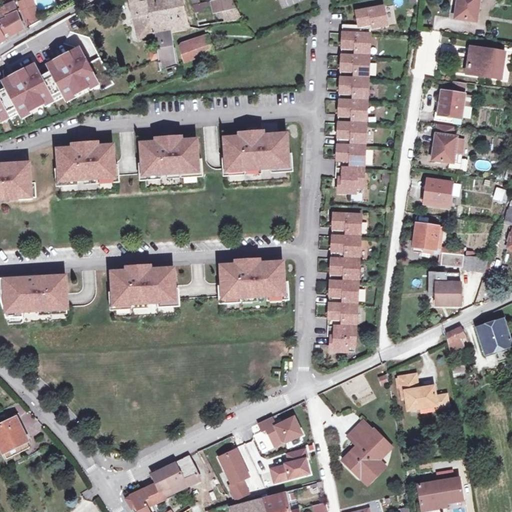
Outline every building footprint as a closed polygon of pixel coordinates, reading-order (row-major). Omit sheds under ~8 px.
[(31,0),(30,0),(20,4),(23,12),(34,8),(31,0)] [(130,0),(138,38),(156,34),(153,24),(151,14),(148,0),(130,0)] [(151,14),(182,7),(180,0),(148,0),(151,14)] [(231,0),(216,0),(211,1),(211,6),(213,13),(223,12),(237,9),(231,0)] [(457,0),(454,18),(475,22),(478,0),(457,0)] [(0,20),(18,14),(14,3),(0,9),(0,20)] [(203,7),(202,3),(200,4),(193,5),(195,13),(204,11),(203,7)] [(184,12),(182,7),(151,14),(153,24),(185,17),(184,12)] [(34,8),(23,12),(30,24),(40,18),(34,8)] [(359,26),(342,25),(342,34),(343,34),(363,35),(363,30),(386,26),(383,8),(356,12),(358,21),(360,20),(361,26),(359,26)] [(237,9),(223,12),(225,21),(242,18),(237,9)] [(1,29),(5,27),(8,34),(10,37),(11,36),(11,35),(24,29),(18,14),(0,20),(0,38),(4,36),(1,29)] [(159,58),(161,68),(175,63),(170,31),(190,27),(189,23),(186,23),(185,17),(153,24),(156,34),(158,50),(159,58)] [(363,35),(343,34),(342,42),(345,42),(344,48),(342,48),(341,48),(341,56),(342,56),(361,57),(361,53),(369,54),(370,35),(363,35)] [(194,40),(200,58),(214,53),(208,35),(194,40)] [(185,63),(200,58),(194,40),(179,45),(185,63)] [(78,47),(44,64),(48,71),(63,98),(66,103),(99,87),(78,47)] [(471,49),(467,73),(499,78),(503,54),(471,49)] [(151,60),(159,58),(158,50),(149,52),(151,60)] [(361,57),(342,56),(341,65),(343,65),(343,70),(341,70),(340,70),(340,79),(341,79),(360,80),(360,76),(368,76),(369,58),(361,57)] [(34,62),(2,79),(5,86),(16,107),(19,114),(21,118),(54,103),(40,75),(34,62)] [(48,71),(40,75),(54,103),(63,98),(48,71)] [(360,80),(341,79),(340,87),(343,87),(342,93),(340,93),(339,93),(339,101),(340,101),(359,102),(359,98),(367,98),(368,80),(360,80)] [(451,94),(441,92),(436,120),(447,122),(448,116),(459,118),(463,95),(462,95),(464,84),(452,83),(451,89),(451,94)] [(5,86),(0,89),(0,99),(10,119),(19,114),(16,107),(5,86)] [(0,124),(10,119),(0,99),(0,124)] [(359,102),(340,101),(339,109),(342,110),(341,115),(339,115),(338,115),(338,124),(339,124),(358,125),(358,121),(366,121),(367,103),(359,102)] [(358,125),(339,124),(338,132),(340,132),(340,138),(338,137),(337,137),(337,146),(357,147),(357,143),(365,143),(366,125),(358,125)] [(463,140),(456,139),(456,137),(451,136),(453,126),(436,124),(431,160),(452,162),(452,161),(454,152),(457,153),(461,153),(463,140)] [(240,138),(225,139),(227,170),(288,166),(286,135),(263,136),(262,131),(240,132),(240,138)] [(158,143),(142,144),(144,174),(199,172),(197,141),(181,142),(181,136),(157,138),(158,143)] [(74,149),(59,150),(61,180),(116,176),(113,146),(98,147),(98,141),(80,143),(73,143),(74,149)] [(357,147),(337,146),(337,155),(339,155),(339,160),(337,160),(336,160),(336,168),(356,169),(356,165),(364,166),(365,147),(357,147)] [(0,193),(1,194),(5,197),(6,197),(20,197),(21,196),(20,194),(31,193),(31,191),(30,182),(29,163),(19,164),(18,159),(4,164),(4,168),(0,167),(0,193)] [(356,169),(336,168),(335,179),(339,179),(338,193),(362,194),(364,170),(356,169)] [(449,199),(451,183),(428,180),(424,204),(448,207),(449,199)] [(457,184),(451,183),(449,199),(454,200),(457,184)] [(494,198),(500,200),(503,190),(497,189),(494,198)] [(332,228),(332,237),(333,237),(352,238),(352,234),(360,234),(361,215),(334,214),(333,223),(336,223),(335,228),(333,228),(332,228)] [(435,253),(439,227),(416,224),(413,247),(425,249),(425,252),(435,253)] [(352,238),(333,237),(332,245),(335,245),(334,251),(332,250),(331,250),(331,259),(332,259),(351,260),(351,256),(359,256),(360,238),(352,238)] [(443,253),(463,255),(463,253),(464,250),(444,247),(443,253)] [(441,266),(458,267),(461,268),(463,255),(443,253),(442,259),(441,266)] [(476,256),(463,255),(461,268),(461,270),(484,273),(488,260),(476,256)] [(237,265),(222,266),(224,297),(284,294),(282,263),(259,264),(259,258),(248,259),(237,260),(237,265)] [(351,260),(332,259),(331,267),(333,268),(333,273),(331,273),(330,273),(330,281),(330,282),(350,282),(350,278),(358,279),(359,260),(351,260)] [(489,260),(485,275),(490,276),(494,261),(489,260)] [(113,272),(115,304),(175,300),(173,269),(150,270),(150,264),(137,265),(128,266),(128,272),(113,272)] [(458,283),(458,267),(441,266),(431,265),(430,296),(436,296),(436,306),(460,305),(460,283),(458,283)] [(29,277),(2,278),(2,292),(0,291),(0,293),(7,317),(24,316),(24,312),(31,312),(31,310),(40,309),(68,308),(66,277),(50,277),(45,277),(45,279),(37,279),(36,278),(29,278),(29,277)] [(350,282),(330,282),(330,290),(333,290),(332,295),(330,295),(329,295),(329,299),(329,304),(349,305),(349,301),(357,301),(358,283),(350,282)] [(349,305),(329,304),(329,312),(331,312),(331,318),(329,318),(328,318),(328,326),(348,327),(348,323),(356,324),(357,306),(357,305),(349,305)] [(476,328),(484,354),(511,345),(511,344),(504,320),(476,328)] [(348,327),(328,326),(328,327),(327,337),(331,337),(331,351),(355,352),(355,332),(348,331),(348,327)] [(460,327),(447,333),(450,354),(464,348),(460,339),(465,337),(460,327)] [(451,364),(452,370),(465,367),(464,362),(451,364)] [(414,375),(398,377),(402,399),(405,399),(407,410),(435,406),(436,409),(448,407),(446,395),(436,396),(434,386),(416,389),(414,375)] [(379,378),(382,385),(388,382),(385,376),(379,378)] [(271,416),(258,423),(261,431),(265,429),(274,446),(283,442),(284,442),(301,434),(293,418),(275,426),(271,416)] [(27,440),(16,418),(0,425),(0,446),(3,452),(4,452),(7,459),(29,447),(26,441),(27,440)] [(370,465),(375,460),(389,446),(374,432),(374,433),(363,422),(349,436),(359,446),(362,444),(363,445),(354,454),(353,453),(346,460),(367,481),(376,472),(376,471),(370,465)] [(271,469),(274,483),(309,473),(305,458),(307,458),(305,448),(287,453),(289,463),(285,464),(285,465),(271,469)] [(235,449),(219,458),(231,485),(228,486),(235,500),(248,493),(241,480),(248,477),(235,449)] [(189,457),(174,464),(186,486),(201,480),(189,457)] [(381,466),(375,460),(370,465),(376,471),(381,466)] [(163,497),(186,486),(174,464),(152,475),(156,484),(163,497)] [(418,485),(421,503),(432,501),(434,509),(442,507),(442,504),(463,500),(459,478),(453,480),(452,471),(437,473),(439,482),(418,485)] [(141,491),(150,511),(171,511),(163,497),(156,484),(141,491)] [(150,511),(141,491),(126,499),(130,506),(132,510),(137,508),(138,511),(150,511)] [(292,493),(285,495),(289,511),(296,510),(292,493)] [(285,495),(284,495),(262,500),(265,511),(289,511),(285,495)] [(231,511),(265,511),(262,500),(231,509),(231,511)] [(432,501),(421,503),(423,511),(434,509),(432,501)] [(325,503),(313,506),(313,511),(323,511),(327,511),(325,503)]
